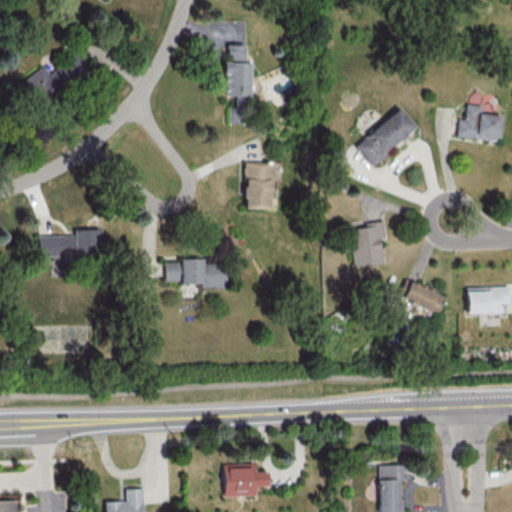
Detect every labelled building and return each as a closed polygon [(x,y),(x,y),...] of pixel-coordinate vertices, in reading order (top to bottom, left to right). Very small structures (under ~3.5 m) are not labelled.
[(221,95),(246,95),(247,59),(242,59),(242,43),(225,43),(225,61),(221,61),(221,95)] [(37,104),(61,78),(52,70),(50,73),(39,63),(17,86),(37,104)] [(454,135),(496,140),(499,115),(478,113),(479,105),(464,103),(462,119),(456,118),(454,135)] [(353,146),(370,165),(412,125),(395,106),(353,146)] [(241,207),(267,207),(269,162),(242,161),(241,207)] [(352,265),(382,261),(379,239),(384,238),(381,220),(362,222),(363,226),(347,229),(352,265)] [(72,234),(36,235),(36,256),(50,255),(51,259),(98,258),(98,228),(72,229),(72,234)] [(162,259),(163,282),(200,281),(200,286),(223,286),(223,263),(201,263),(201,258),(162,259)] [(444,293),(408,280),(401,298),(437,312),(444,293)] [(501,312),(500,303),(506,303),(505,285),(464,286),(465,313),(501,312)] [(264,485),(264,470),(252,471),(252,462),(219,463),(220,495),(252,494),(252,485),(264,485)] [(377,511),(401,511),(400,463),(376,464),(377,511)] [(141,511),(141,487),(123,488),(123,500),(103,500),(103,511),(141,511)] [(0,511),(0,501),(11,501),(11,511),(0,511)]
